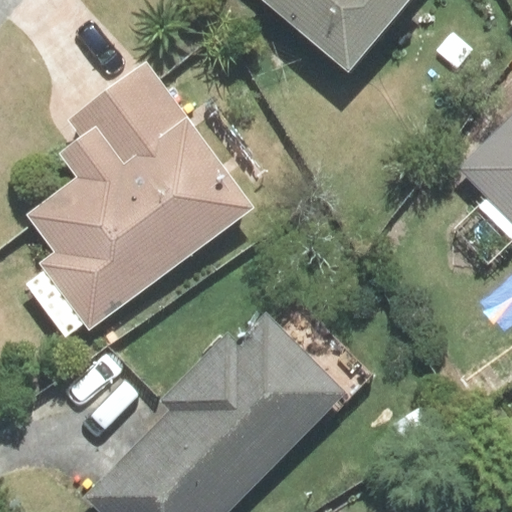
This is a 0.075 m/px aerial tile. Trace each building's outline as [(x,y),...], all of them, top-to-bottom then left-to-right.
[(421,0),(267,0),(359,76),(421,0)] [(84,339),(263,211),(156,60),(75,118),(93,144),(70,161),(87,185),(35,221),(61,257),(38,274),(84,339)] [(496,269),(511,254),(511,129),(466,172),(491,199),(458,229),(496,269)] [(98,511),(243,511),(358,397),(278,317),(243,351),(228,337),(162,402),(178,418),(91,505),(98,511)] [(451,432),(432,400),(386,427),(405,459),(451,432)]
